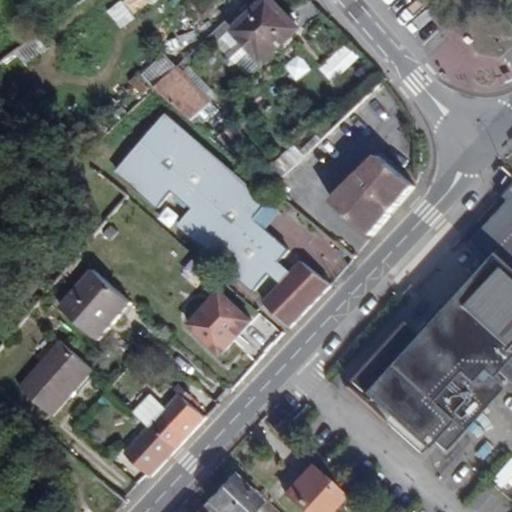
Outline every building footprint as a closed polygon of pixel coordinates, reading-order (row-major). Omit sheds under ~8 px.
[(125,0),(124,0),(110,10),(124,28),(139,17),(125,0)] [(301,25),(276,0),(267,0),(236,30),(267,62),(283,48),(281,46),(301,25)] [(350,41),(326,66),(341,80),(365,55),(350,41)] [(194,120),(214,101),(180,66),(157,88),(194,120)] [(158,206),(174,189),(196,208),(181,225),(254,289),(271,271),(284,282),(266,301),(294,328),(334,285),(305,260),(292,272),(280,261),(290,250),(257,218),(271,202),(169,115),(118,171),(158,206)] [(223,135),(235,149),(248,138),(234,125),(223,135)] [(339,207),(385,158),(382,156),(335,203),(339,207)] [(416,183),(385,158),(339,207),(374,238),(393,214),(387,211),(395,200),(401,205),(414,188),(416,183)] [(291,170),(281,160),(262,178),(273,187),(291,170)] [(511,183),(504,191),(509,196),(506,199),(469,239),(483,253),(511,280),(511,183)] [(509,196),(504,191),(501,195),(506,199),(509,196)] [(387,211),(393,214),(401,205),(395,200),(387,211)] [(511,280),(483,253),(436,303),(493,357),(509,340),(511,337),(511,280)] [(65,307),(102,341),(136,303),(98,269),(65,307)] [(256,322),(224,293),(193,325),(224,355),(256,322)] [(436,303),(424,315),(481,370),(488,363),(493,357),(436,303)] [(457,427),(497,385),(481,370),(424,315),(411,329),(399,318),(345,375),(357,386),(352,391),(415,449),(427,436),(446,417),(457,427)] [(511,342),(509,340),(493,357),(511,374),(511,342)] [(97,371),(65,342),(23,388),(55,416),(97,371)] [(511,374),(493,357),(488,363),(511,385),(511,374)] [(209,419),(181,394),(128,452),(154,478),(209,419)] [(446,417),(427,436),(438,447),(457,427),(446,417)] [(311,464),(285,493),(306,511),(327,511),(344,494),(311,464)] [(233,473),(205,501),(217,511),(250,511),(259,504),(261,502),(233,473)] [(261,502),(259,504),(266,511),(279,511),(265,498),(261,502)] [(217,511),(205,501),(196,510),(198,511),(217,511)]
